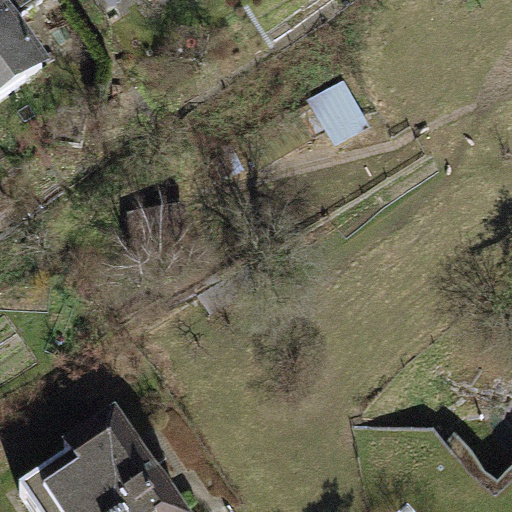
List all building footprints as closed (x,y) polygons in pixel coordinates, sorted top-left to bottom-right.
[(0,0),(0,5),(13,24),(47,0),(0,0)] [(0,104),(46,73),(13,24),(0,5),(0,104)] [(365,115),(339,66),(233,123),(253,160),(314,127),(321,139),(365,115)] [(186,197),(123,207),(131,252),(193,242),(186,197)] [(71,465),(21,497),(30,511),(175,511),(117,422),(65,456),(71,465)] [(511,511),(511,465),(496,479),(449,427),(370,497),(383,511),(511,511)]
